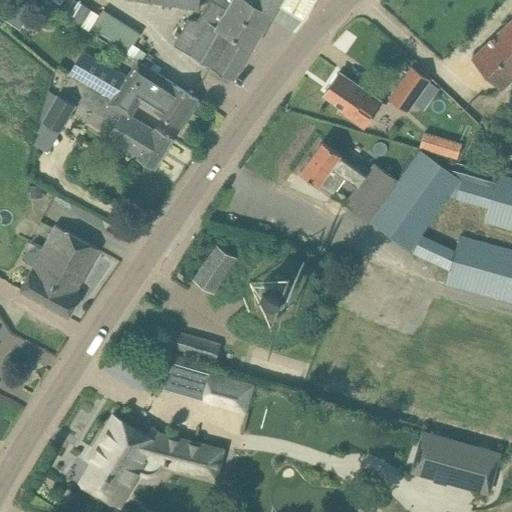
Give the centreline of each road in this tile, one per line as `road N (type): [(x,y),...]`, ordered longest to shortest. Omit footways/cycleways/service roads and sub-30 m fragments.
road 1 (tertiary): [(2,511),(257,104),(343,0)]
road 2 (unknown): [(210,180),(333,223),(406,268),(426,271),(475,233),(511,241)]
